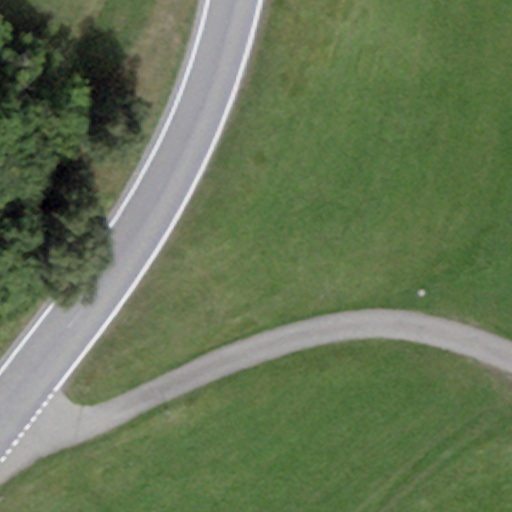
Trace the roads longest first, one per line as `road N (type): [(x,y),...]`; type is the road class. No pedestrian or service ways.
road 1 (track): [(511,357),(440,331),(358,321),(270,340),(0,450)]
road 2 (tertiary): [(0,417),(158,210),(214,81),(236,0)]
